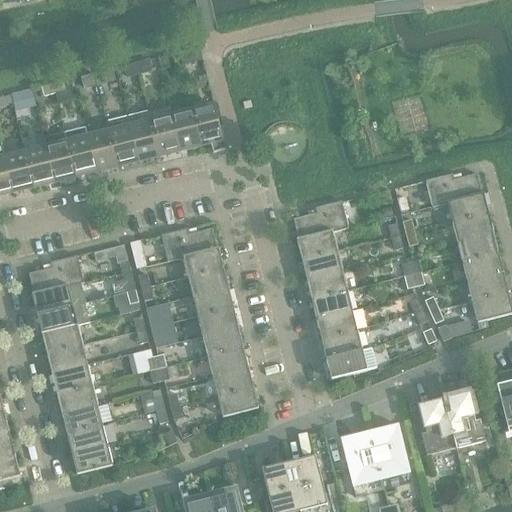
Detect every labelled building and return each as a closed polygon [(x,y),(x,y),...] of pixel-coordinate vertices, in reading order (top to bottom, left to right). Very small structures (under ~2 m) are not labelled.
[(189,52),(179,54),(182,66),(192,63),(189,52)] [(166,57),(157,59),(160,70),(168,68),(166,57)] [(149,61),(136,64),(139,75),(151,72),(149,61)] [(136,64),(124,68),(126,78),(139,75),(136,64)] [(112,70),(100,73),(103,84),(114,81),(112,70)] [(94,75),(80,78),(83,90),(97,87),(94,75)] [(66,82),(52,85),(54,94),(68,91),(66,82)] [(52,85),(41,88),(43,97),(54,94),(52,85)] [(9,96),(0,98),(0,100),(2,108),(11,106),(9,96)] [(213,105),(192,110),(201,148),(210,146),(213,154),(225,150),(213,105)] [(180,153),(171,116),(169,108),(148,113),(159,159),(180,153)] [(192,110),(171,116),(180,153),(201,148),(192,110)] [(148,113),(127,118),(138,164),(159,159),(148,113)] [(127,118),(106,123),(108,131),(117,169),(138,164),(127,118)] [(64,134),(66,142),(75,179),(96,174),(87,136),(85,129),(64,134)] [(108,131),(87,136),(96,174),(117,169),(108,131)] [(64,134),(43,139),(45,147),(54,185),(75,179),(66,142),(64,134)] [(54,185),(45,147),(24,152),(33,190),(54,185)] [(24,152),(3,157),(12,195),(33,190),(24,152)] [(3,157),(0,157),(0,198),(12,195),(3,157)] [(452,176),(425,182),(432,207),(446,204),(481,195),(476,175),(453,181),(452,176)] [(481,195),(446,204),(452,224),(488,215),(483,195),(481,195)] [(406,198),(397,200),(400,213),(409,211),(406,198)] [(315,210),(316,215),(293,221),(298,240),(332,232),(348,228),(341,203),(315,210)] [(391,209),(383,210),(385,219),(393,217),(391,209)] [(488,215),(452,224),(457,244),(493,235),(488,215)] [(411,221),(402,224),(405,236),(414,234),(411,221)] [(187,230),(161,237),(167,262),(182,258),(217,249),(210,224),(195,228),(197,233),(188,235),(187,230)] [(397,225),(388,227),(391,239),(400,237),(397,225)] [(298,240),(296,241),(301,262),(337,253),(332,232),(298,240)] [(414,234),(405,236),(408,248),(417,246),(414,234)] [(493,235),(457,244),(462,264),(498,255),(493,235)] [(400,237),(391,239),(394,252),(403,249),(400,237)] [(217,249),(182,258),(188,279),(223,270),(218,249),(217,249)] [(337,253),(301,262),(306,282),(342,273),(337,253)] [(143,255),(133,258),(136,270),(146,268),(143,255)] [(498,255),(462,264),(467,284),(503,275),(498,255)] [(67,286),(83,282),(77,257),(50,264),(51,269),(28,275),(33,295),(67,286)] [(418,262),(409,264),(412,276),(421,274),(418,262)] [(409,264),(401,266),(404,278),(412,276),(409,264)] [(223,270),(188,279),(192,299),(228,290),(223,270)] [(342,273),(306,282),(311,301),(347,292),(342,273)] [(421,274),(412,276),(415,289),(424,286),(421,274)] [(503,275),(467,284),(472,303),(508,294),(503,275)] [(147,276),(138,278),(141,290),(150,288),(147,276)] [(412,276),(404,278),(407,291),(415,289),(412,276)] [(132,279),(123,282),(126,294),(135,292),(132,279)] [(33,295),(32,295),(37,316),(72,307),(67,286),(33,295)] [(150,288),(141,290),(144,303),(153,300),(150,288)] [(228,290),(192,299),(197,319),(233,310),(228,290)] [(351,294),(360,329),(369,327),(360,291),(351,294)] [(135,292),(126,294),(129,306),(138,304),(135,292)] [(347,292),(311,301),(316,321),(352,312),(347,292)] [(511,315),(511,311),(508,294),(472,303),(477,324),(470,326),(471,333),(488,328),(486,322),(511,315)] [(433,299),(425,302),(430,314),(438,311),(433,299)] [(417,300),(409,303),(414,315),(422,311),(417,300)] [(72,307),(37,316),(42,336),(77,327),(72,307)] [(233,310),(197,319),(202,339),(238,330),(233,310)] [(422,311),(414,315),(419,326),(427,323),(422,311)] [(438,311),(430,314),(435,326),(443,322),(438,311)] [(352,312),(316,321),(321,341),(357,332),(352,312)] [(156,315),(147,318),(151,330),(159,328),(156,315)] [(142,319),(133,321),(136,334),(145,332),(142,319)] [(451,339),(446,326),(437,330),(443,343),(451,339)] [(77,327),(42,336),(47,356),(82,347),(77,327)] [(159,328),(151,330),(153,342),(162,340),(159,328)] [(238,330),(202,339),(207,359),(243,350),(238,330)] [(431,331),(422,334),(428,346),(436,343),(431,331)] [(145,332),(136,334),(139,346),(148,344),(145,332)] [(357,332),(321,341),(326,361),(362,352),(357,332)] [(82,347),(47,356),(52,376),(87,367),(82,347)] [(243,350),(207,359),(212,378),(248,369),(243,350)] [(362,352),(326,361),(331,382),(367,373),(367,372),(376,370),(371,350),(362,352)] [(163,357),(155,359),(158,371),(166,369),(163,357)] [(155,359),(146,361),(149,373),(158,371),(155,359)] [(87,367),(52,376),(56,396),(92,387),(87,367)] [(158,371),(161,383),(169,381),(166,369),(158,371)] [(248,369),(212,378),(217,398),(253,389),(248,369)] [(158,371),(149,373),(152,385),(161,383),(158,371)] [(501,385),(496,386),(508,435),(511,433),(511,373),(511,371),(499,374),(499,373),(498,373),(501,385)] [(92,387),(56,396),(61,416),(97,407),(92,387)] [(253,389),(217,398),(222,419),(258,410),(253,389)] [(445,407),(456,450),(485,443),(480,422),(475,423),(468,396),(467,396),(466,393),(455,396),(456,399),(448,401),(449,406),(445,407)] [(176,395),(167,397),(170,410),(179,408),(176,395)] [(161,399),(153,401),(156,413),(164,411),(161,399)] [(456,450),(445,407),(441,408),(440,403),(432,405),(431,402),(420,405),(420,408),(419,408),(426,435),(421,437),(427,457),(456,450)] [(97,407),(61,416),(66,435),(102,427),(97,407)] [(179,408),(170,410),(173,422),(182,420),(179,408)] [(164,411),(156,413),(159,426),(167,424),(164,411)] [(5,417),(0,418),(0,439),(10,437),(5,417)] [(390,428),(390,429),(383,431),(384,435),(370,438),(381,481),(382,481),(402,476),(402,477),(410,475),(398,426),(390,428)] [(102,427),(66,435),(71,455),(107,446),(102,427)] [(169,448),(177,444),(171,432),(163,436),(169,448)] [(10,437),(0,439),(0,460),(15,457),(10,437)] [(382,481),(381,481),(370,438),(357,442),(356,438),(349,439),(341,441),(355,499),(356,499),(356,498),(383,491),(383,492),(384,492),(382,481)] [(107,446),(71,455),(76,476),(112,467),(107,446)] [(15,457),(0,460),(0,482),(20,478),(15,457)] [(288,464),(300,511),(328,511),(315,458),(288,464)] [(300,511),(288,464),(262,471),(271,511),(300,511)] [(242,511),(236,488),(209,494),(213,511),(242,511)] [(213,511),(209,494),(182,501),(184,511),(213,511)]
